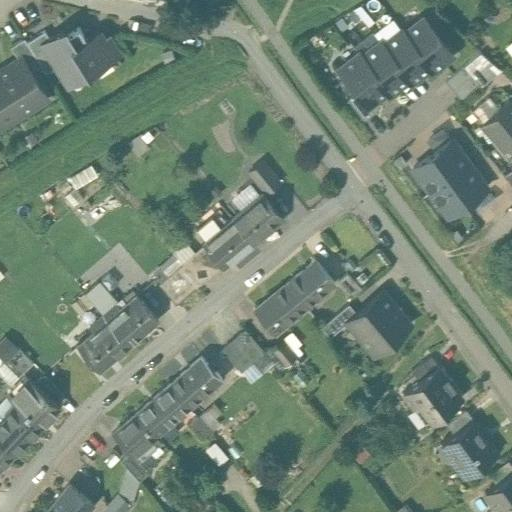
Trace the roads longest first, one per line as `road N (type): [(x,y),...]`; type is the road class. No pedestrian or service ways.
road 1 (residential): [(6,511),(29,476),(118,383),(354,188)]
road 2 (residential): [(90,0),(246,40),(354,188)]
road 3 (residential): [(354,188),(511,397)]
